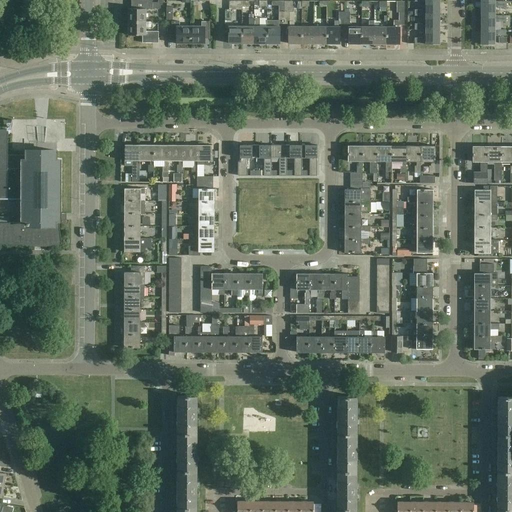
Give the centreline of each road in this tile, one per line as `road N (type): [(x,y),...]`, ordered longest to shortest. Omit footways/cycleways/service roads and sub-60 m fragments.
road 1 (tertiary): [(455,77),(87,75)]
road 2 (residential): [(455,372),(456,125)]
road 3 (residential): [(87,369),(87,125)]
road 4 (residential): [(281,261),(241,260),(231,252),(228,125)]
road 5 (residential): [(329,125),(325,255),(281,261)]
road 6 (residential): [(168,511),(166,370)]
road 7 (residential): [(228,125),(87,125)]
road 8 (residential): [(375,511),(375,494),(488,494)]
road 9 (residential): [(455,372),(328,371)]
road 10 (residential): [(456,125),(329,125)]
road 11 (residential): [(327,495),(217,495),(217,511)]
road 12 (residential): [(36,511),(0,392)]
road 13 (residential): [(327,495),(328,371)]
road 14 (residential): [(488,494),(488,372)]
